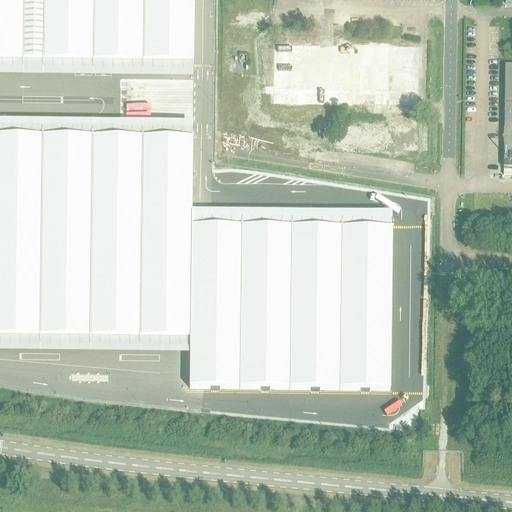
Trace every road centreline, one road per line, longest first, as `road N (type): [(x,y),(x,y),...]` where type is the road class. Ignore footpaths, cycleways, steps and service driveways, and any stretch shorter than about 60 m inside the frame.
road 1 (tertiary): [(511,503),(0,447)]
road 2 (unknown): [(0,82),(206,83)]
road 3 (unknown): [(284,8),(450,12)]
